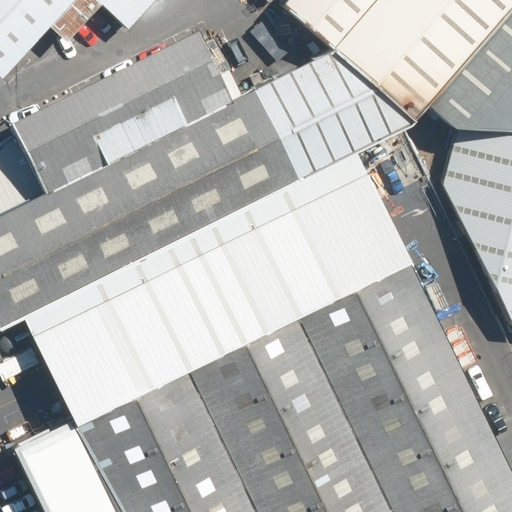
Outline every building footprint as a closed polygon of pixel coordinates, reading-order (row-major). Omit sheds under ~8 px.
[(0,0),(0,68),(40,25),(58,41),(94,1),(124,27),(148,0),(0,0)] [(399,115),(412,101),(501,0),(271,0),(270,2),(323,48),(399,115)] [(511,0),(501,0),(412,101),(443,128),(511,130),(511,0)] [(0,121),(0,123),(34,192),(223,99),(188,29),(0,121)] [(0,323),(405,122),(399,115),(323,48),(223,99),(34,192),(0,209),(0,323)] [(511,326),(511,134),(449,130),(436,183),(505,325),(511,326)] [(511,511),(511,492),(399,262),(9,452),(38,511),(511,511)]
